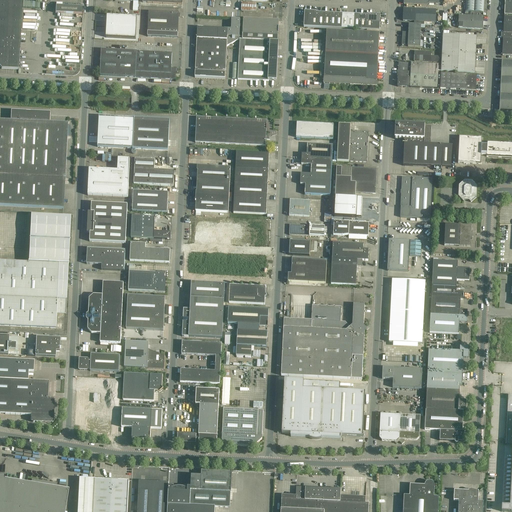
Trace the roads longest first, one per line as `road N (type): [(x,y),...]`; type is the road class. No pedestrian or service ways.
road 1 (unclassified): [(167,456),(186,88)]
road 2 (unclassified): [(268,461),(287,94)]
road 3 (unclassified): [(368,463),(385,98)]
road 4 (unclassified): [(67,445),(85,83)]
road 5 (unclassified): [(368,463),(473,456),(483,311)]
road 6 (unclassified): [(385,98),(490,103),(495,0)]
road 7 (unknown): [(482,324),(502,327),(508,350),(494,511)]
road 8 (unclassified): [(483,311),(490,198),(511,192)]
